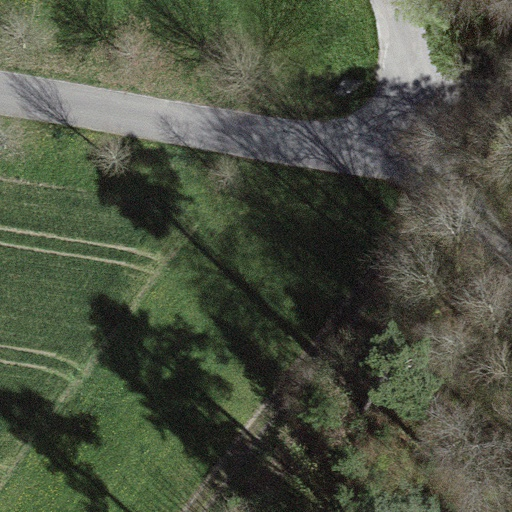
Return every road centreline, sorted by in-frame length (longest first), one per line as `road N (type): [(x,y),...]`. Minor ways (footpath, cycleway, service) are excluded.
road 1 (residential): [(396,0),(413,66),(413,138),(323,152),(0,99)]
road 2 (track): [(511,100),(413,138),(511,257)]
